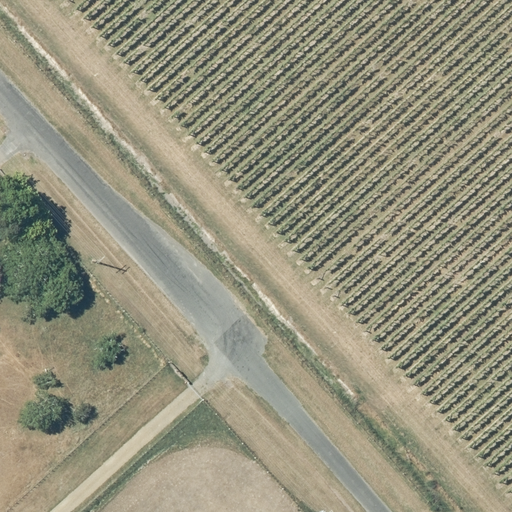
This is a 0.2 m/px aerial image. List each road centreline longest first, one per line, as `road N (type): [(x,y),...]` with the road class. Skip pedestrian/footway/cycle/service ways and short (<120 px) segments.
road 1 (track): [(490,511),(19,0)]
road 2 (unclassified): [(374,511),(0,92)]
